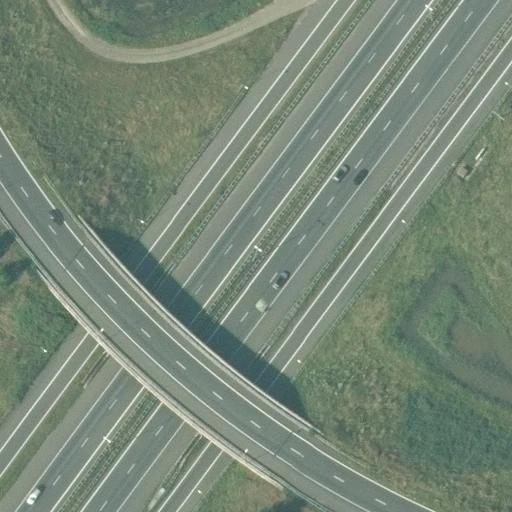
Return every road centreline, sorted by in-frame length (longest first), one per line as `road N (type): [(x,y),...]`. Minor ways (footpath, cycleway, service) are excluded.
road 1 (motorway): [(106,511),(484,0)]
road 2 (motorway): [(413,0),(35,511)]
road 3 (motorway): [(345,0),(0,465)]
road 4 (motorway): [(173,511),(511,55)]
road 5 (motorway): [(0,157),(77,262),(214,396),(398,511)]
road 6 (track): [(308,0),(234,34),(122,59),(92,50),(53,0)]
